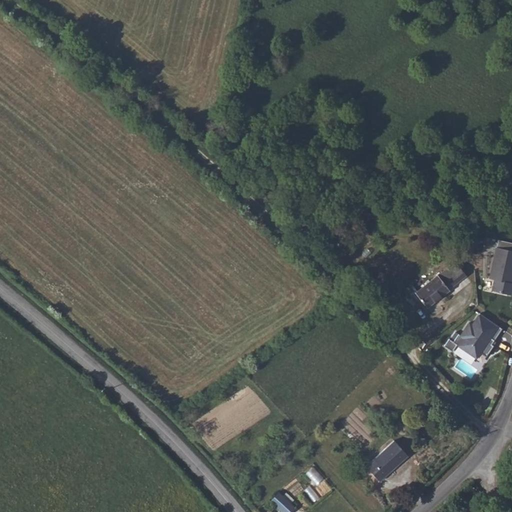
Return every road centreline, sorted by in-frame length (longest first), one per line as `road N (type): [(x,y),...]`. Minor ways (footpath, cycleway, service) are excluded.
road 1 (track): [(10,0),(220,168),(491,436)]
road 2 (tertiary): [(0,288),(124,395),(235,511)]
